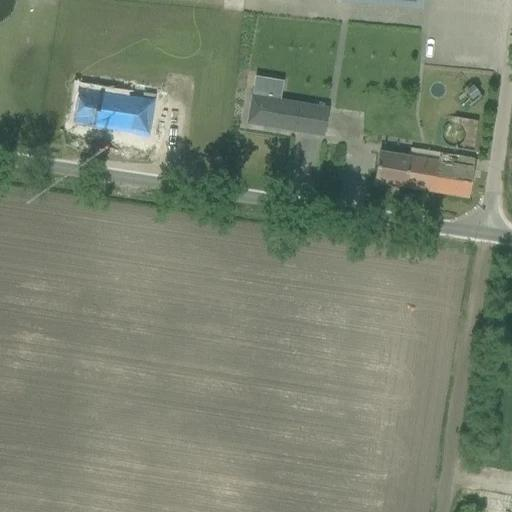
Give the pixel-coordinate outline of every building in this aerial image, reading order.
[(339,0),(340,3),(422,11),(422,0),(339,0)] [(242,13),(239,69),(422,80),(425,24),(242,13)] [(169,74),(163,110),(187,114),(193,78),(169,74)] [(79,90),(73,123),(114,129),(114,131),(148,137),(154,101),(127,97),(127,98),(79,90)] [(327,108),(251,96),(247,124),(322,137),(327,108)] [(375,183),(468,199),(472,179),(474,160),(440,155),(410,151),(408,158),(380,153),(375,183)]
